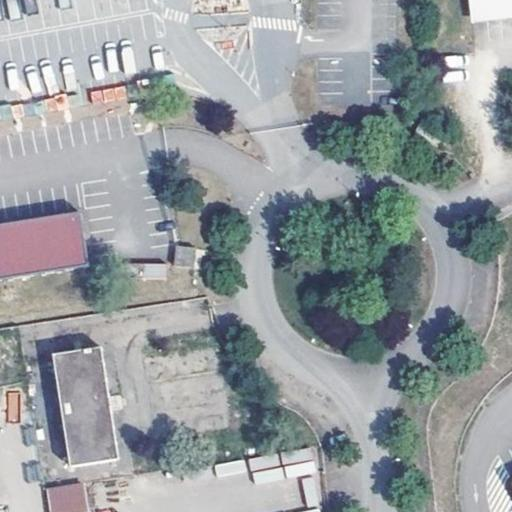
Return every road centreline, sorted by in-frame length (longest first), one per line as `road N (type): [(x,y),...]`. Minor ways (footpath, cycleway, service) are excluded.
road 1 (unclassified): [(352,175),(311,185),(280,209),(259,247),(257,291),(290,349),(325,368),(365,372)]
road 2 (unclassified): [(365,372),(426,343),(451,298),(453,258),(422,201),(381,178),(352,175)]
road 3 (unclassified): [(365,372),(382,511)]
